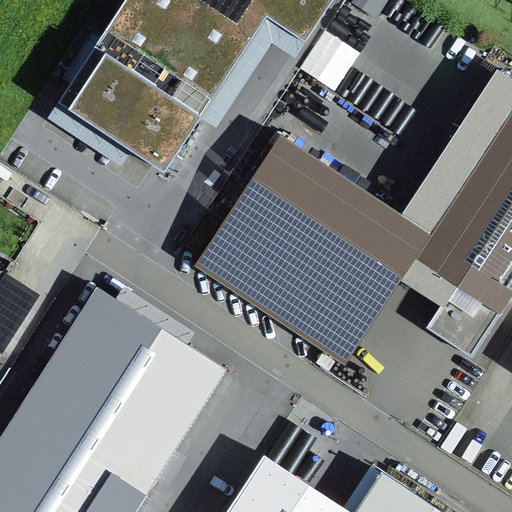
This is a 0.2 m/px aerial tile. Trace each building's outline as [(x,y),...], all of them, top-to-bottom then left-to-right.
[(126,0),(101,38),(92,33),(62,79),(71,84),(58,103),(132,152),(164,173),(201,118),(267,18),(305,43),(333,0),(126,0)] [(356,0),(354,4),(376,18),(388,0),(379,0),(376,6),(366,0),(356,0)] [(201,118),(216,128),(272,44),(295,59),(305,43),(267,18),(201,118)] [(341,87),(367,50),(334,27),(286,96),(312,114),(334,82),(341,87)] [(486,94),(511,110),(511,81),(499,74),(486,94)] [(427,328),(472,357),(511,297),(511,110),(486,94),(450,148),(477,166),(416,259),(455,285),(443,304),(427,328)] [(121,167),(132,152),(58,103),(48,119),(121,167)] [(325,351),(411,221),(405,217),(281,136),(195,265),(325,351)] [(455,285),(416,259),(477,166),(450,148),(405,217),(411,221),(325,351),(346,365),(403,278),(443,304),(455,285)] [(0,348),(33,298),(5,280),(31,239),(0,219),(0,348)] [(205,356),(214,342),(125,285),(116,299),(205,356)] [(175,449),(226,370),(205,356),(116,299),(98,288),(0,440),(0,511),(134,511),(156,479),(175,449)] [(156,479),(170,488),(189,458),(175,449),(156,479)] [(333,511),(355,511),(381,473),(365,463),(333,511)] [(442,511),(382,472),(381,473),(355,511),(442,511)]
